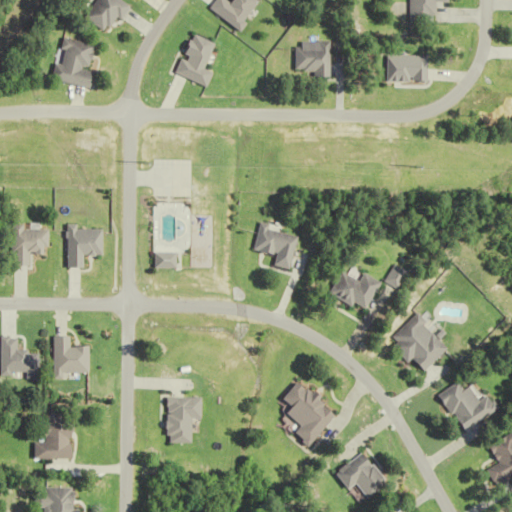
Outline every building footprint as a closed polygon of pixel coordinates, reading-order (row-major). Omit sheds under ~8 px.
[(412,0),(412,22),(439,22),(439,2),(452,2),(451,0),(412,0)] [(97,43),(60,38),(54,81),(91,86),(97,43)] [(181,252),(158,252),(158,268),(181,268),(181,252)] [(384,282),(368,273),(363,282),(345,272),(333,292),(367,312),(384,282)] [(0,363),(0,376),(41,378),(42,352),(19,351),(19,338),(1,337),(0,363)] [(47,416),(47,443),(36,443),(36,459),(77,459),(77,416),(47,416)] [(511,479),(511,434),(491,443),(500,464),(489,469),(497,486),(511,479)] [(340,475),(353,490),(360,484),(373,498),(391,482),(364,452),(340,475)] [(47,489),(46,511),(79,511),(80,489),(47,489)]
